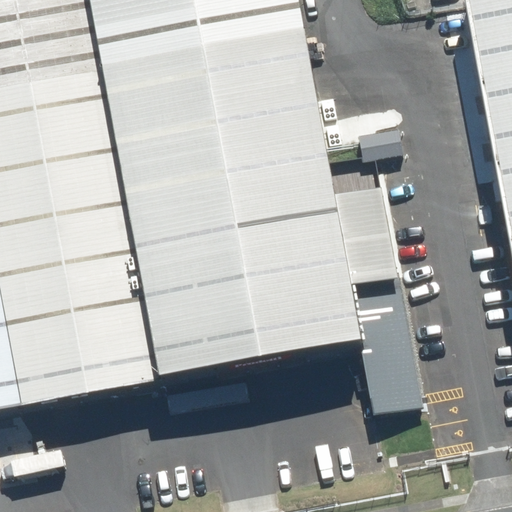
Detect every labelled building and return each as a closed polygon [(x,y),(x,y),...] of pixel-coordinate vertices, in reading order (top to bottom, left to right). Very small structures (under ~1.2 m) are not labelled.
[(0,0),(0,294),(24,418),(171,390),(96,0),(0,0)] [(96,0),(171,390),(366,353),(298,0),(96,0)] [(511,3),(470,11),(511,232),(511,3)] [(400,133),(358,140),(363,168),(405,161),(400,133)] [(0,422),(24,418),(0,294),(0,422)]
